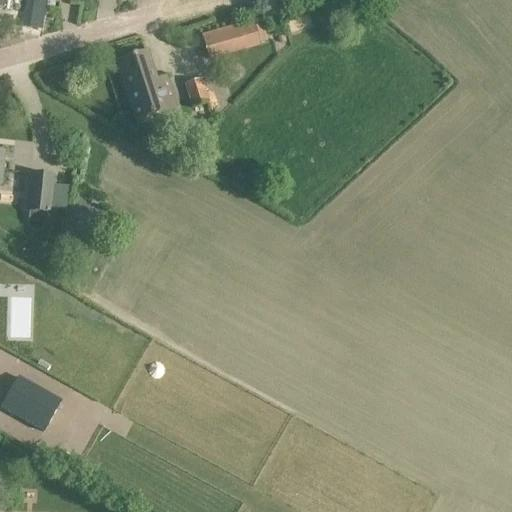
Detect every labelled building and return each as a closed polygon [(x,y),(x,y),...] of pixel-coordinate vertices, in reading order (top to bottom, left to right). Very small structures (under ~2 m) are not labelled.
[(46,0),(31,0),(29,14),(44,17),(46,0)] [(240,26),(201,36),(209,62),(247,51),(240,26)] [(147,54),(117,64),(136,122),(169,111),(160,83),(157,84),(147,54)] [(201,81),(185,86),(192,109),(209,104),(201,81)] [(31,175),(26,213),(50,216),(54,177),(31,175)] [(63,227),(90,238),(101,214),(74,202),(63,227)] [(44,434),(61,403),(18,379),(1,409),(44,434)]
